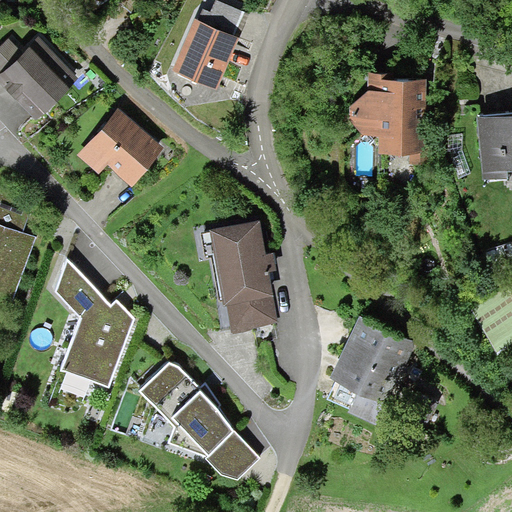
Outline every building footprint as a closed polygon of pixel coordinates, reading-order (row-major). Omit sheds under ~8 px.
[(204,2),(199,12),(235,29),(245,8),(229,0),(213,0),(211,6),(204,2)] [(199,12),(195,11),(172,62),(217,81),(239,31),(235,29),(199,12)] [(78,72),(38,31),(21,46),(0,67),(0,73),(10,84),(37,112),(78,72)] [(0,67),(21,46),(8,34),(0,42),(0,67)] [(392,63),(369,63),(368,81),(364,87),(350,101),(350,114),(362,125),(380,124),(379,143),(411,144),(411,159),(433,159),(433,123),(435,124),(436,99),(426,99),(427,69),(392,68),(392,63)] [(164,141),(118,102),(77,149),(99,168),(109,157),(132,177),(149,158),(164,141)] [(482,167),(511,164),(511,105),(477,109),(482,167)] [(0,185),(0,219),(23,228),(34,198),(0,185)] [(260,212),(210,221),(224,297),(226,296),(272,288),(274,288),(270,265),(268,257),(267,248),(260,212)] [(0,219),(0,326),(36,233),(23,228),(0,219)] [(274,246),(267,248),(268,257),(270,265),(277,264),(274,246)] [(111,298),(68,252),(56,281),(81,308),(61,362),(110,382),(135,313),(123,300),(117,294),(111,298)] [(511,282),(511,281),(472,303),(497,347),(511,338),(511,282)] [(277,319),(272,288),(226,296),(231,327),(277,319)] [(416,337),(360,310),(331,369),(361,383),(387,397),(416,337)] [(209,446),(235,424),(220,402),(206,387),(201,381),(200,383),(180,360),(170,356),(140,382),(175,422),(169,439),(205,451),(209,446)] [(206,379),(201,381),(206,387),(220,402),(222,400),(206,379)] [(374,420),(387,397),(361,383),(349,407),(374,420)] [(419,387),(396,427),(418,439),(440,399),(419,387)] [(260,454),(235,424),(209,446),(205,451),(220,467),(235,473),(260,454)]
